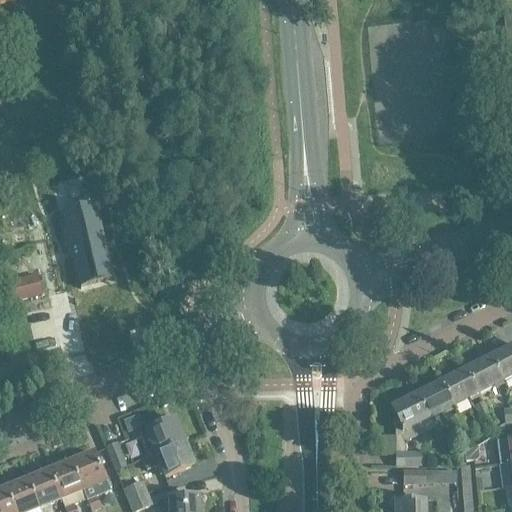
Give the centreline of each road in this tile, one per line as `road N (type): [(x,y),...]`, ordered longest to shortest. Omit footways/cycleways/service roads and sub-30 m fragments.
road 1 (residential): [(352,511),(351,385),(511,302)]
road 2 (secondary): [(307,234),(292,0)]
road 3 (residential): [(0,431),(194,343)]
road 4 (residential): [(194,343),(237,453),(247,511)]
road 5 (secondary): [(316,511),(310,359)]
road 6 (unclassified): [(373,279),(511,224)]
road 7 (secondary): [(307,234),(265,256),(253,277),(256,324)]
